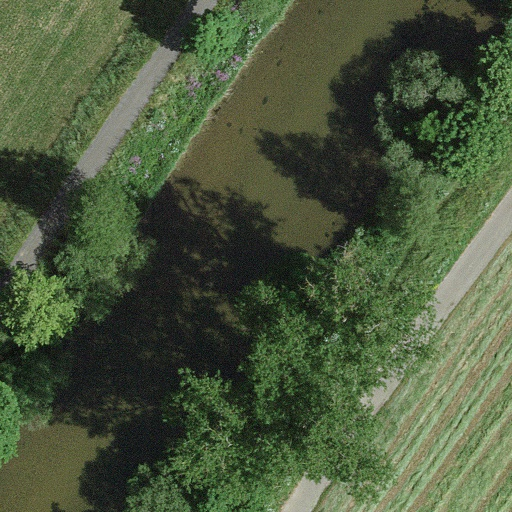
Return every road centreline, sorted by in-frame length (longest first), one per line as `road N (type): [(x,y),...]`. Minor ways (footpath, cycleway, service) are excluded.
road 1 (track): [(304,511),(511,205)]
road 2 (track): [(200,0),(156,55),(0,300)]
